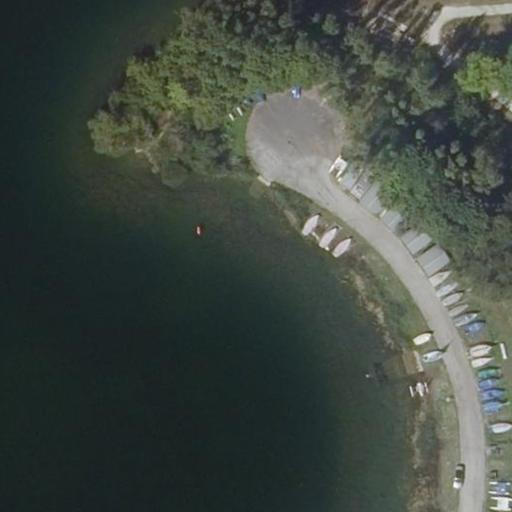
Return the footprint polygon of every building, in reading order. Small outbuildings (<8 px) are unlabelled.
[(356,161),(339,181),(377,213),(394,192),(356,161)] [(382,223),(399,230),(406,213),(389,206),(382,223)] [(401,235),(413,254),(435,240),(422,221),(401,235)] [(417,258),(431,276),(452,260),(438,242),(417,258)] [(408,373),(421,369),(414,350),(402,355),(408,373)]
